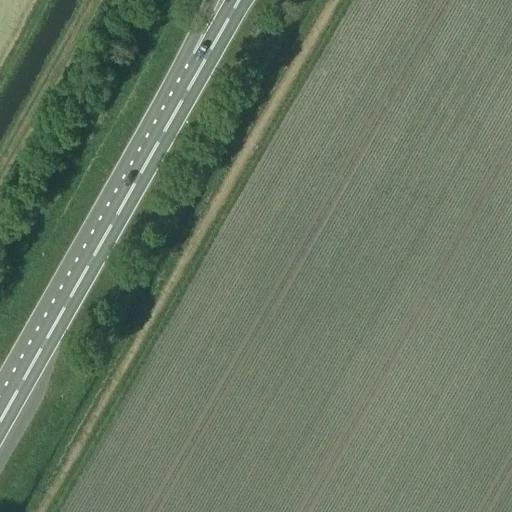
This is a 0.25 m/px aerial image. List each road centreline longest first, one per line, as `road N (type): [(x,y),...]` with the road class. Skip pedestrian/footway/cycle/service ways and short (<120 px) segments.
road 1 (track): [(335,0),(41,511)]
road 2 (trunk): [(0,428),(165,136)]
road 3 (trunk): [(165,136),(243,0)]
road 4 (trunk): [(215,0),(165,136)]
